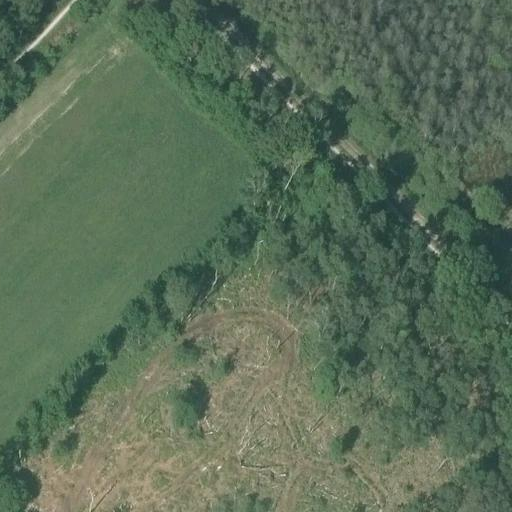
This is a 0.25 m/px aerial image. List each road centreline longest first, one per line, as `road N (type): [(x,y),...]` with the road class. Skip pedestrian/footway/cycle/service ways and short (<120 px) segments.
road 1 (track): [(201,0),(511,313)]
road 2 (track): [(112,0),(104,22),(0,115)]
